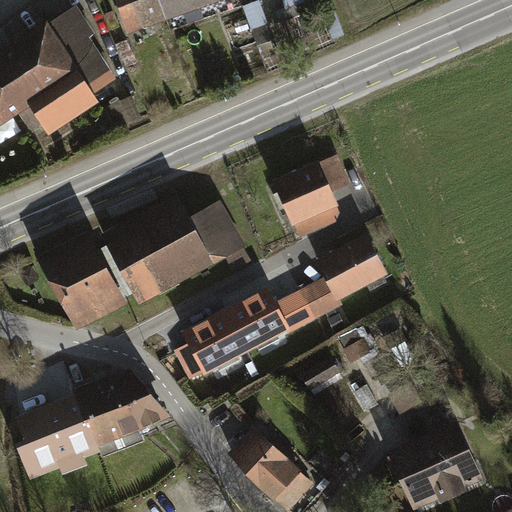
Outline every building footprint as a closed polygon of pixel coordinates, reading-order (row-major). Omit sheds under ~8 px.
[(165,16),(159,0),(118,0),(128,28),(165,16)] [(159,0),(165,16),(210,0),(159,0)] [(278,0),(284,12),(314,0),(278,0)] [(259,2),(241,9),(250,34),(268,27),(259,2)] [(67,3),(0,44),(0,116),(22,102),(41,134),(94,101),(89,93),(114,77),(67,3)] [(330,8),(319,13),(331,42),(342,37),(330,8)] [(130,99),(107,110),(117,129),(139,118),(130,99)] [(315,161),(271,180),(289,224),(334,205),(329,194),(348,185),(336,155),(316,164),(315,161)] [(167,192),(96,230),(136,303),(222,257),(231,273),(252,262),(217,198),(181,217),(167,192)] [(80,233),(34,257),(67,321),(75,334),(120,310),(80,233)] [(320,261),(328,276),(338,296),(385,271),(367,237),(320,261)] [(328,276),(315,283),(329,310),(342,303),(338,296),(328,276)] [(315,283),(301,290),(316,317),(329,310),(315,283)] [(191,377),(287,326),(275,304),(267,289),(245,301),(206,321),(186,332),(192,342),(177,350),(191,377)] [(301,290),(288,297),(302,324),(316,317),(301,290)] [(288,297),(275,304),(287,326),(289,331),(302,324),(288,297)] [(370,333),(340,350),(350,368),(380,351),(370,333)] [(329,355),(295,371),(306,393),(339,377),(329,355)] [(131,373),(117,378),(137,425),(165,413),(154,399),(158,396),(149,386),(146,389),(131,373)] [(77,396),(96,441),(137,425),(117,378),(105,383),(92,389),(90,383),(82,386),(74,389),(77,396)] [(385,391),(399,418),(424,406),(410,379),(385,391)] [(77,396),(24,418),(33,442),(25,445),(33,471),(81,452),(81,449),(97,443),(96,441),(77,396)] [(452,416),(384,450),(413,511),(434,511),(487,487),(452,416)] [(225,450),(287,511),(292,511),(316,489),(293,467),(298,462),(272,436),(267,441),(250,424),(225,450)]
